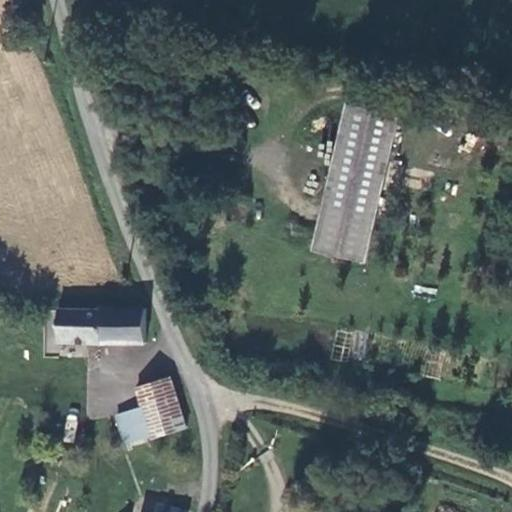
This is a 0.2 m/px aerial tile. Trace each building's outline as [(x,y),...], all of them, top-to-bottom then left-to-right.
[(350,103),(328,189),(313,249),(363,259),(399,115),(350,103)] [(61,342),(149,340),(147,305),(100,304),(100,308),(61,306),(61,342)] [(152,436),(187,424),(171,377),(136,388),(143,408),(152,436)] [(126,444),(152,436),(143,408),(117,417),(126,444)] [(187,511),(159,502),(155,511),(187,511)]
